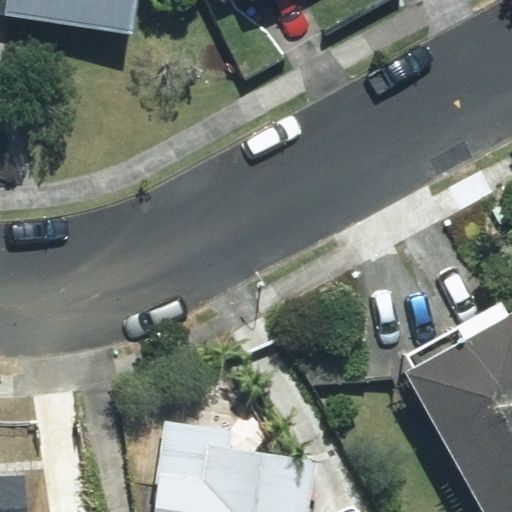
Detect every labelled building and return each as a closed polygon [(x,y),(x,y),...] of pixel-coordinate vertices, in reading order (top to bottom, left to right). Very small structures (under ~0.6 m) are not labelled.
[(0,0),(0,25),(135,33),(137,0),(0,0)] [(239,0),(244,10),(264,0),(239,0)] [(511,511),(511,326),(507,317),(399,376),(473,511),(511,511)] [(300,511),(306,464),(187,448),(184,475),(158,472),(152,511),(300,511)] [(0,511),(24,511),(24,482),(0,482),(0,511)]
